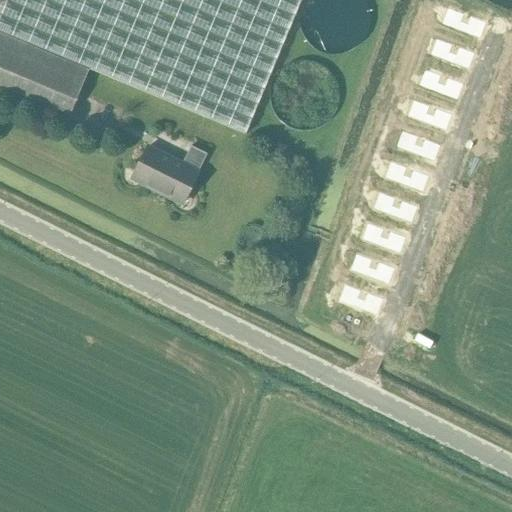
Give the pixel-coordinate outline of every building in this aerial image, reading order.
[(255,107),(299,0),(0,0),(0,57),(75,88),(94,40),(255,107)] [(372,18),(371,11),(370,5),(367,0),(305,0),(303,4),(301,12),(300,18),(301,23),(303,30),(307,38),(310,42),(314,45),(320,49),(326,52),(335,53),(341,53),(349,51),(356,47),(361,44),(366,38),(369,32),(371,25),(372,18)] [(441,23),(437,34),(474,47),(478,36),(441,23)] [(430,53),(426,64),(462,77),(466,66),(430,53)] [(342,94),(342,93),(342,88),(340,81),(337,75),(333,69),(327,64),(321,61),(316,59),(309,58),(301,58),(295,60),(290,62),(284,67),(279,71),(275,78),(272,86),(272,93),(272,100),(274,107),(277,113),(281,118),(287,123),(291,125),(299,128),(306,129),(313,128),(319,127),(326,124),(332,119),(336,113),(339,108),(341,102),(342,94)] [(418,82),(414,94),(450,108),(455,96),(418,82)] [(406,113),(402,124),(439,138),(443,127),(406,113)] [(395,143),(391,154),(428,168),(432,156),(395,143)] [(132,179),(182,204),(199,172),(207,154),(191,146),(182,163),(148,147),(132,179)] [(511,177),(476,164),(458,208),(504,225),(511,203),(511,177)] [(383,173),(379,184),(416,197),(420,186),(383,173)] [(372,202),(368,214),(403,227),(407,216),(372,202)] [(360,232),(356,244),(393,257),(397,246),(360,232)] [(349,262),(344,274),(381,287),(386,276),(349,262)] [(337,292),(333,303),(370,317),(374,306),(337,292)]
